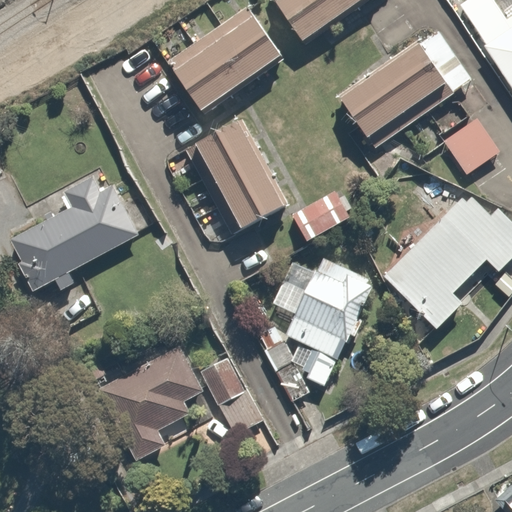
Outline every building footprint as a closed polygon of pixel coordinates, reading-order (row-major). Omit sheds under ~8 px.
[(274,0),(305,40),(358,0),(274,0)] [(493,0),(465,0),(458,4),(511,91),(511,16),(506,20),(493,0)] [(278,57),(246,13),(172,66),(204,110),(278,57)] [(438,28),(342,91),(376,142),(472,80),(438,28)] [(475,118),(442,142),(464,172),(497,149),(475,118)] [(238,120),(198,142),(243,226),(284,204),(238,120)] [(74,205),(12,241),(23,259),(18,262),(35,291),(137,231),(111,186),(103,190),(96,177),(67,194),(74,205)] [(352,220),(329,188),(291,216),(313,247),(352,220)] [(469,194),(382,276),(434,331),(511,257),(511,218),(501,206),(490,216),(469,194)] [(339,351),(345,353),(359,316),(377,268),(320,247),(287,337),(314,347),(317,348),(307,376),(327,383),(339,351)] [(279,321),(258,332),(267,350),(263,351),(288,403),(313,391),(306,376),(285,332),(279,321)] [(203,391),(174,342),(98,387),(123,429),(117,433),(132,458),(162,440),(159,435),(192,416),(183,402),(203,391)] [(231,360),(216,368),(232,397),(219,404),(234,433),(262,418),(231,360)] [(511,511),(511,483),(493,500),(504,511),(511,511)]
